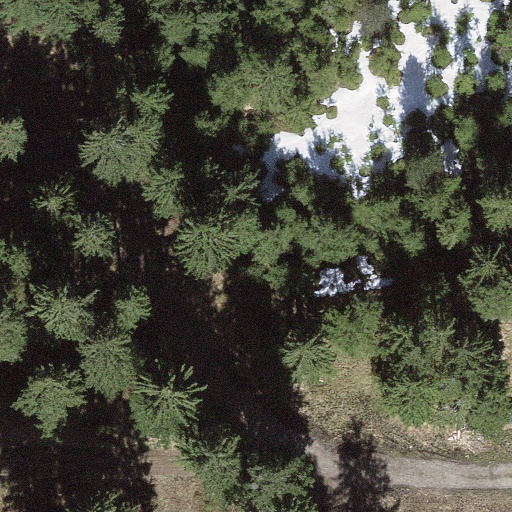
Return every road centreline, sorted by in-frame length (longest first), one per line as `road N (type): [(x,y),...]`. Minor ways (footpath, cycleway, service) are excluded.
road 1 (track): [(511,483),(356,476),(241,413),(85,208),(0,70)]
road 2 (track): [(241,413),(0,447)]
